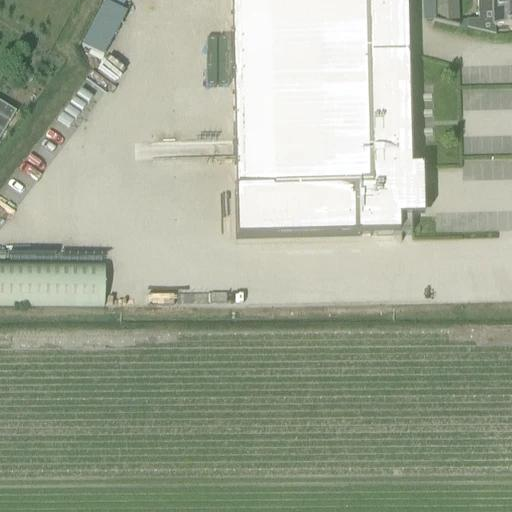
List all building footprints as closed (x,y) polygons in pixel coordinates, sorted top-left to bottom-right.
[(405,0),(230,0),(236,240),(411,236),(411,220),(422,220),(421,170),(409,170),(409,165),(407,75),(406,25),(405,0)] [(457,0),(436,0),(437,9),(436,9),(437,24),(457,28),(456,9),(458,9),(457,0)] [(467,23),(467,30),(494,37),(494,29),(511,28),(511,0),(478,0),(479,22),(467,23)] [(104,4),(86,49),(110,59),(128,13),(104,4)] [(460,108),(511,105),(511,89),(459,92),(460,108)] [(480,179),(480,171),(472,170),(472,161),(463,160),(462,178),(480,179)] [(103,264),(0,265),(0,308),(104,309),(103,264)] [(144,286),(145,297),(175,294),(174,283),(144,286)]
